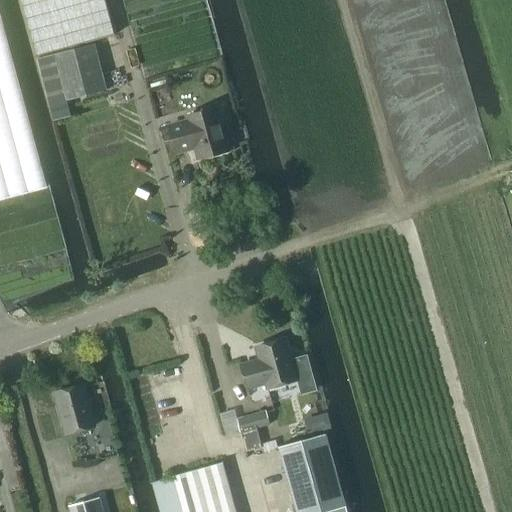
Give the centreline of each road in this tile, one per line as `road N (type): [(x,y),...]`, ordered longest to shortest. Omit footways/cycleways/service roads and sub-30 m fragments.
road 1 (track): [(482,511),(342,0)]
road 2 (unclassified): [(0,351),(265,257)]
road 3 (track): [(511,169),(265,257)]
